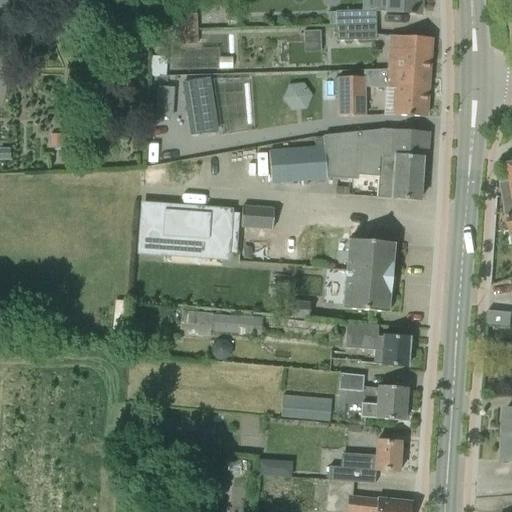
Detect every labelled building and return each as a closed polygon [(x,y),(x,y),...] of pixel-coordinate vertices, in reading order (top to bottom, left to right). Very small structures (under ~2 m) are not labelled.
[(388,0),(388,13),(408,14),(408,16),(413,16),(413,14),(419,15),(419,0),(388,0)] [(175,9),(176,30),(196,30),(195,8),(175,9)] [(335,26),(345,25),(375,24),(374,11),(334,11),(335,26)] [(375,24),(345,25),(335,26),(336,42),(375,40),(375,24)] [(196,30),(176,30),(177,46),(196,45),(196,30)] [(390,37),(387,70),(387,71),(427,74),(430,40),(390,37)] [(231,58),(217,58),(218,70),(231,69),(231,58)] [(387,71),(387,70),(362,71),(362,78),(336,78),(338,118),(364,117),(364,88),(395,90),(393,116),(424,118),(427,74),(387,71)] [(208,80),(182,84),(190,135),(216,131),(208,80)] [(289,86),(284,98),(291,108),(304,107),(309,95),(302,85),(289,86)] [(154,113),(154,119),(170,120),(170,118),(170,117),(171,109),(154,107),(154,112),(154,113)] [(322,136),(322,138),(325,173),(326,173),(352,175),(353,171),(378,173),(376,198),(419,201),(424,133),(404,132),(379,130),(379,131),(322,136)] [(325,173),(322,138),(313,138),(314,148),(268,152),(270,184),(311,181),(327,180),(326,173),(325,173)] [(10,150),(0,149),(0,160),(10,161),(10,150)] [(511,164),(508,166),(510,182),(501,184),(509,232),(511,231),(511,164)] [(222,254),(225,213),(144,208),(141,248),(222,254)] [(272,230),(273,210),(241,208),(240,228),(272,230)] [(348,240),(345,271),(365,272),(390,273),(393,244),(348,240)] [(365,272),(345,271),(342,310),(387,314),(390,273),(365,272)] [(290,319),(306,320),(308,303),(292,301),(290,319)] [(114,302),(111,330),(121,331),(124,302),(114,302)] [(260,337),(261,318),(180,311),(178,335),(209,337),(210,332),(260,337)] [(487,312),(486,328),(509,330),(511,314),(487,312)] [(376,336),(376,326),(345,324),(343,349),(360,350),(381,352),(380,366),(386,366),(406,368),(408,339),(388,337),(386,337),(376,336)] [(210,345),(210,353),(215,359),(224,360),(230,354),(230,346),(224,340),(216,339),(210,345)] [(337,390),(360,392),(362,377),(339,374),(337,390)] [(375,420),(403,422),(406,389),(377,387),(376,406),(361,404),(359,418),(375,420)] [(280,418),(329,422),(330,399),(282,395),(280,418)] [(511,410),(505,410),(503,436),(511,436),(511,410)] [(511,436),(503,436),(502,462),(511,462),(511,436)] [(328,467),(327,481),(352,483),(352,484),(362,484),(374,485),(375,471),(398,473),(400,444),(380,442),(375,442),(374,456),(354,455),(353,469),(339,468),(328,467)] [(258,460),(257,476),(274,477),(275,461),(258,460)] [(327,481),(322,511),(409,511),(411,504),(391,502),(376,500),(376,501),(350,498),(352,484),(352,483),(327,481)] [(187,499),(186,510),(196,511),(198,501),(187,499)]
